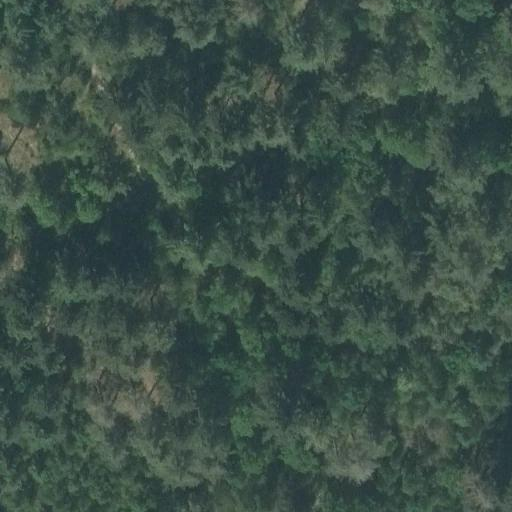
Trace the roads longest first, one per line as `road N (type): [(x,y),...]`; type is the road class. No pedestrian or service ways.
road 1 (track): [(151,190),(511,52)]
road 2 (track): [(151,190),(58,0)]
road 3 (track): [(0,247),(151,190)]
